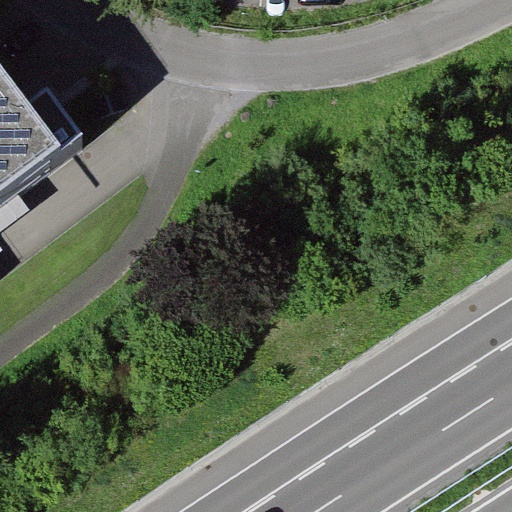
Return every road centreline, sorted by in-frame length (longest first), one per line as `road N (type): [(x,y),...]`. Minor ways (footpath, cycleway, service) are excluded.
road 1 (residential): [(56,0),(206,67),(410,46),(504,0)]
road 2 (motorway): [(511,366),(287,511)]
